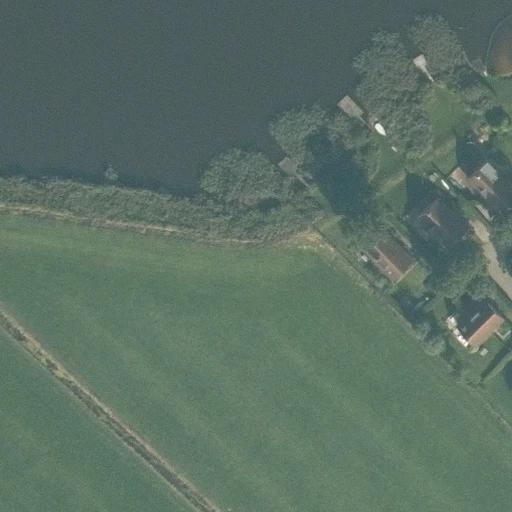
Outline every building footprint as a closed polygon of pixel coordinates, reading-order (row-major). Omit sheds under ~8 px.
[(414,59),(423,73),(432,68),(423,54),(414,59)] [(511,187),(485,160),(467,178),(497,208),(511,192),(511,187)] [(436,197),(418,215),(447,245),(465,227),(436,197)] [(393,276),(411,259),(381,229),(363,247),(393,276)] [(457,325),(475,343),(502,317),(484,299),(481,302),(477,298),(465,310),(469,314),(457,325)]
